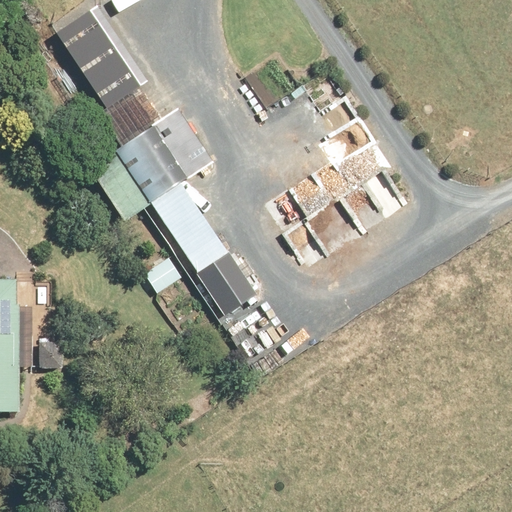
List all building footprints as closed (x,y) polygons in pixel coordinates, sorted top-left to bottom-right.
[(153,209),(222,320),(259,297),(188,184),(217,166),(183,111),(154,129),(131,92),(95,115),(118,152),(153,209)] [(367,119),(354,96),(321,114),(334,137),(367,119)] [(153,209),(118,152),(90,169),(126,226),(153,209)] [(301,208),(292,191),(266,206),(276,222),(301,208)] [(184,282),(169,259),(144,276),(159,299),(184,282)] [(21,284),(0,283),(0,414),(19,414),(21,284)] [(282,360),(263,331),(250,340),(269,369),(282,360)] [(63,345),(40,346),(41,370),(64,370),(63,345)]
